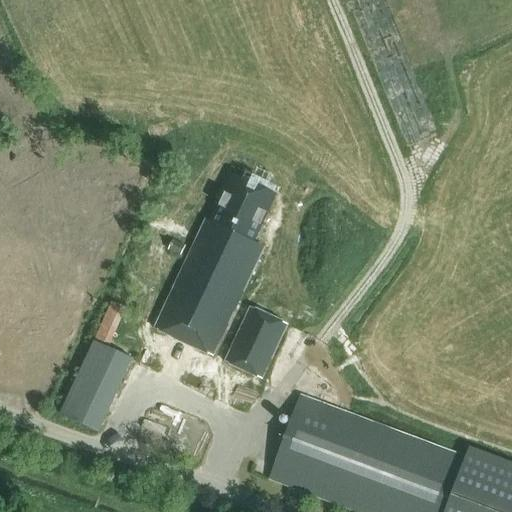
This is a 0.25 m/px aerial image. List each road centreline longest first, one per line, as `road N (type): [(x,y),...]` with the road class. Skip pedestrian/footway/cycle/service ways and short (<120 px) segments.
road 1 (track): [(331,0),(404,179),(400,236),(201,495)]
road 2 (unclassified): [(248,511),(0,414)]
